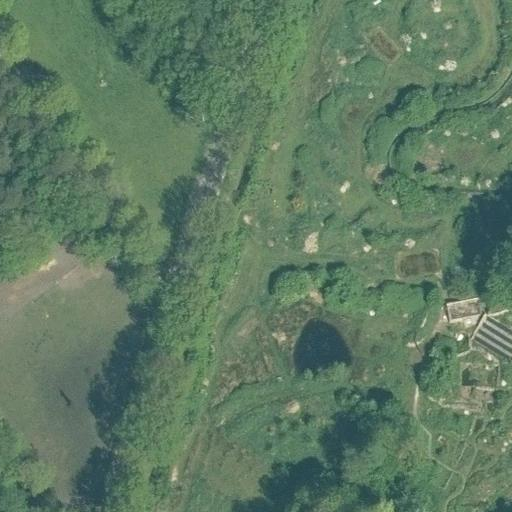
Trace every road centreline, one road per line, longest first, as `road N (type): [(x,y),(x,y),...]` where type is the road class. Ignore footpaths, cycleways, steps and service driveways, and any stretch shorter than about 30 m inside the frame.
road 1 (tertiary): [(111,511),(267,0)]
road 2 (track): [(0,55),(144,267),(179,288)]
